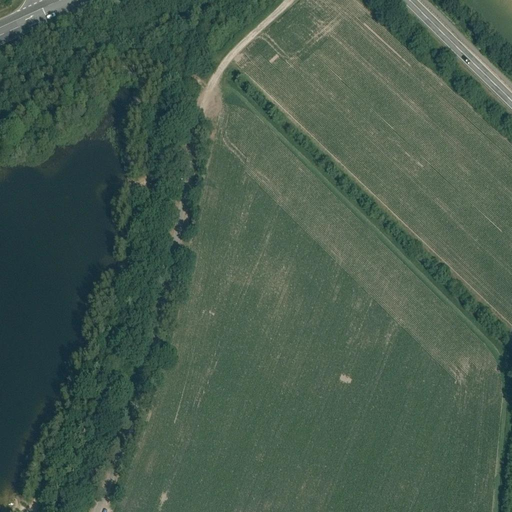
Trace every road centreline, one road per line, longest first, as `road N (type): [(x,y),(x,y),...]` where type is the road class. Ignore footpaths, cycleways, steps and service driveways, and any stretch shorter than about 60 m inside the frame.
road 1 (track): [(288,0),(222,59),(208,83),(152,347),(96,511)]
road 2 (secondary): [(407,0),(511,103)]
